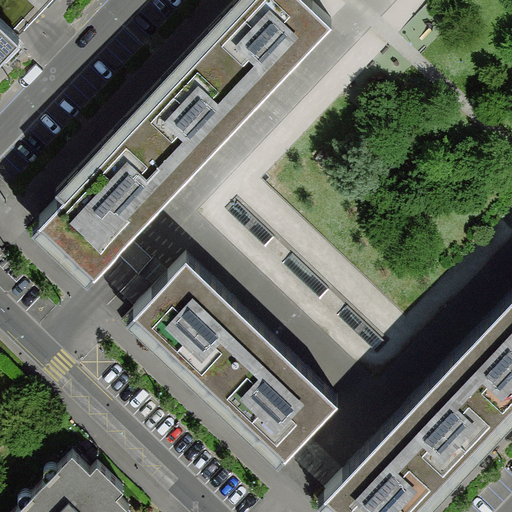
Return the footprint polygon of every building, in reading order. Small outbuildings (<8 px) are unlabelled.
[(334,19),(314,0),(232,0),(152,83),(215,143),(334,19)] [(0,21),(0,46),(13,34),(0,21)] [(215,143),(152,83),(32,207),(95,267),(215,143)] [(183,247),(131,301),(209,375),(261,321),(183,247)] [(448,358),(504,410),(511,401),(511,298),(508,294),(448,358)] [(261,321),(209,375),(287,449),(338,395),(261,321)] [(388,421),(444,473),(504,410),(448,358),(388,421)] [(325,487),(352,511),(406,511),(444,473),(388,421),(325,487)] [(91,465),(73,448),(20,503),(29,511),(122,511),(130,504),(118,491),(124,484),(98,458),(91,465)] [(29,511),(20,503),(10,511),(29,511)]
